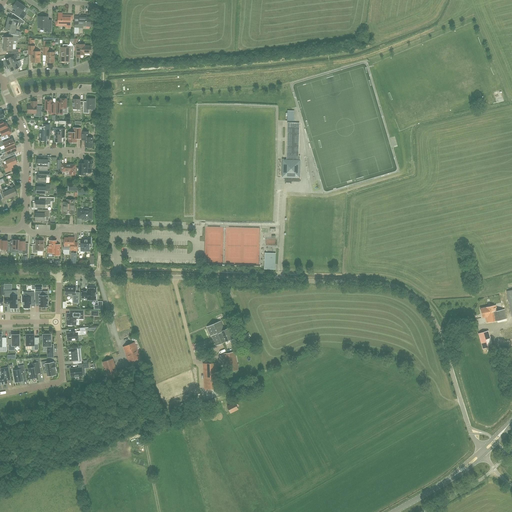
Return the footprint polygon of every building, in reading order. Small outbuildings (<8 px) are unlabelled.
[(14,11),(13,13),(22,20),(26,14),(22,11),(25,7),(17,1),(12,8),(16,10),(14,11)] [(70,20),(72,20),(73,16),(70,16),(62,15),(62,13),(58,13),(57,22),(56,22),(55,26),(66,27),(66,28),(70,28),(70,20)] [(16,27),(16,26),(20,27),(22,20),(15,15),(14,17),(14,19),(9,17),(7,24),(16,27)] [(83,26),(90,26),(90,27),(93,27),(94,26),(94,23),(93,22),(90,22),(90,18),(86,18),(86,17),(79,16),(79,22),(74,22),(74,28),(74,34),(79,34),(79,28),(79,26),(83,26)] [(47,25),(47,20),(48,17),(38,17),(38,28),(44,28),(44,32),(51,32),(51,25),(47,25)] [(10,34),(10,35),(18,36),(19,31),(15,30),(16,27),(7,24),(5,30),(11,32),(11,33),(10,34)] [(21,36),(18,36),(10,35),(10,36),(10,37),(4,37),(2,37),(2,44),(4,44),(12,44),(17,44),(17,40),(18,40),(18,38),(20,38),(21,38),(21,36)] [(48,48),(46,48),(46,41),(43,41),(43,48),(43,55),(45,55),(46,55),(46,63),(54,63),(54,53),(48,53),(48,48)] [(10,52),(11,54),(18,52),(19,52),(20,52),(20,49),(18,50),(18,49),(12,49),(12,44),(4,44),(3,50),(10,50),(10,52)] [(90,53),(90,50),(92,50),(92,47),(90,47),(90,46),(84,46),(84,45),(76,45),(76,58),(78,58),(80,58),(80,55),(84,55),(84,53),(90,53)] [(30,55),(32,55),(31,62),(39,62),(40,52),(34,52),(34,46),(29,46),(28,54),(30,55)] [(69,62),(69,59),(69,53),(71,53),(73,53),(73,46),(68,46),(68,48),(61,48),(60,61),(69,62)] [(5,60),(8,66),(16,62),(15,59),(17,58),(16,55),(19,54),(19,52),(18,52),(11,54),(9,54),(10,56),(11,57),(5,60)] [(16,62),(8,66),(10,72),(19,68),(16,62)] [(57,101),(56,114),(62,114),(62,108),(66,108),(66,99),(60,99),(60,101),(58,101),(57,101)] [(82,117),(82,112),(83,106),(81,106),(80,106),(80,99),(73,99),(73,109),(77,109),(77,112),(80,112),(80,115),(81,115),(81,117),(82,117)] [(85,106),(83,106),(83,113),(89,113),(89,109),(94,109),(95,99),(87,99),(87,107),(85,106)] [(53,103),(52,103),(52,100),(45,100),(45,110),(49,110),(48,114),(55,114),(55,103),(53,103)] [(39,117),(41,117),(42,117),(42,116),(42,111),(36,111),(36,106),(36,101),(31,101),(31,106),(28,105),(28,113),(35,113),(38,113),(38,117),(39,117)] [(0,131),(9,127),(8,128),(7,127),(8,126),(7,124),(6,123),(5,122),(4,123),(3,122),(3,120),(0,121),(0,131)] [(297,155),(298,155),(299,128),(299,123),(288,123),(287,128),(287,155),(287,160),(282,160),(282,172),(282,177),(285,177),(286,177),(286,181),(287,181),(291,181),(299,182),(300,178),(300,160),(300,156),(298,156),(297,156),(297,155)] [(43,131),(40,130),(39,130),(39,140),(46,141),(46,136),(49,136),(49,131),(50,125),(45,125),(43,125),(43,127),(43,131)] [(11,133),(11,132),(11,131),(10,129),(9,128),(9,127),(0,131),(0,141),(5,139),(6,139),(5,137),(5,136),(11,133)] [(79,139),(80,139),(80,128),(73,128),(73,132),(69,132),(68,142),(76,143),(76,139),(79,139)] [(61,142),(61,138),(64,138),(65,138),(65,136),(64,136),(65,129),(59,129),(59,132),(55,132),(55,142),(61,142)] [(82,132),(81,140),(85,140),(85,147),(92,147),(93,138),(88,138),(88,132),(82,132)] [(0,141),(0,147),(4,145),(6,148),(5,149),(15,144),(12,139),(6,142),(6,140),(5,139),(0,141)] [(15,145),(15,144),(5,149),(6,152),(2,154),(3,156),(0,156),(0,157),(1,160),(11,156),(11,155),(10,153),(16,150),(15,147),(14,145),(15,145)] [(3,166),(6,172),(14,169),(14,167),(13,165),(17,163),(15,157),(6,161),(7,164),(3,166)] [(40,170),(47,170),(48,160),(37,160),(37,167),(39,167),(39,169),(39,170),(40,170)] [(90,174),(91,173),(91,160),(84,160),(84,164),(82,163),(79,163),(79,170),(78,175),(86,175),(86,172),(88,172),(88,173),(88,174),(90,174)] [(70,175),(75,175),(75,165),(64,164),(61,164),(61,171),(70,172),(70,175)] [(36,180),(37,180),(37,181),(38,181),(38,183),(46,183),(46,177),(49,177),(50,171),(39,171),(39,173),(39,174),(37,174),(37,175),(36,175),(36,180)] [(43,187),(36,187),(36,193),(47,194),(47,190),(50,190),(50,189),(56,190),(56,185),(43,184),(43,186),(43,187)] [(8,190),(11,197),(17,195),(14,188),(13,185),(10,186),(11,189),(8,190)] [(11,197),(8,190),(6,191),(4,188),(2,190),(3,193),(6,200),(11,197)] [(51,204),(51,202),(54,202),(54,198),(44,197),(43,199),(43,201),(36,201),(36,207),(45,208),(45,204),(51,204)] [(63,214),(74,214),(74,200),(67,200),(66,202),(63,202),(63,214)] [(84,211),(82,211),(82,210),(78,210),(77,218),(80,219),(82,219),(91,220),(92,210),(89,210),(89,209),(84,208),(84,211)] [(42,214),(38,213),(36,213),(35,220),(45,221),(45,217),(49,217),(49,210),(42,210),(42,212),(42,214)] [(70,247),(70,250),(77,250),(77,243),(76,243),(74,243),(74,238),(71,238),(64,238),(64,245),(63,245),(63,247),(63,248),(63,250),(69,250),(69,247),(70,247)] [(91,238),(82,238),(82,241),(80,241),(78,241),(78,247),(79,247),(79,252),(80,253),(83,253),(84,252),(84,251),(89,252),(90,247),(91,247),(92,247),(92,245),(91,244),(91,238)] [(10,247),(10,252),(13,252),(13,249),(19,249),(19,241),(19,240),(13,240),(13,246),(11,246),(10,246),(10,247)] [(32,253),(37,253),(37,255),(43,255),(43,250),(43,241),(36,240),(36,247),(34,247),(33,247),(32,253)] [(1,248),(1,249),(7,250),(7,253),(10,253),(10,252),(10,247),(8,247),(7,247),(7,241),(1,241),(1,248)] [(19,249),(19,250),(23,250),(22,255),(25,255),(25,254),(28,254),(28,248),(27,248),(25,248),(25,241),(19,241),(19,249)] [(53,255),(59,255),(60,244),(58,244),(56,244),(56,241),(49,241),(49,247),(48,247),(47,253),(53,254),(53,255)] [(265,268),(274,269),(275,254),(268,254),(268,258),(268,261),(265,261),(265,265),(265,268)] [(66,288),(65,295),(70,295),(70,296),(71,298),(73,298),(73,303),(79,303),(79,293),(78,292),(76,292),(76,288),(66,288)] [(85,291),(82,291),(82,298),(87,298),(87,300),(96,300),(96,298),(97,298),(97,294),(96,294),(96,289),(87,288),(87,291),(85,291)] [(39,299),(39,304),(39,307),(48,307),(48,303),(48,300),(48,295),(43,295),(43,291),(35,291),(35,299),(37,299),(39,299)] [(34,293),(28,293),(28,297),(22,297),(22,302),(23,302),(23,308),(25,308),(25,309),(29,309),(29,308),(30,308),(30,304),(31,304),(31,302),(33,302),(34,302),(34,293)] [(5,297),(5,304),(8,304),(10,304),(10,308),(17,308),(17,296),(10,296),(10,297),(5,297)] [(488,320),(505,315),(502,303),(494,306),(493,300),(488,302),(489,306),(484,307),(488,320)] [(76,318),(83,318),(83,311),(70,311),(70,312),(70,314),(67,314),(67,325),(68,325),(68,326),(72,326),(72,325),(76,325),(76,318)] [(224,330),(220,321),(207,327),(211,336),(216,346),(236,337),(231,327),(224,330)] [(86,334),(86,330),(75,331),(71,332),(72,333),(67,333),(68,341),(79,340),(78,335),(86,334)] [(241,334),(243,339),(244,340),(250,337),(248,331),(241,334)] [(478,334),(482,349),(492,346),(488,331),(478,334)] [(15,350),(15,346),(20,346),(20,335),(16,335),(16,334),(13,334),(13,335),(12,335),(12,344),(10,344),(9,344),(9,350),(15,350)] [(38,350),(38,343),(36,343),(34,343),(34,334),(26,335),(27,340),(26,340),(26,345),(27,345),(34,345),(34,350),(38,350)] [(51,334),(43,334),(43,346),(47,346),(48,354),(53,354),(53,345),(51,345),(51,334)] [(123,347),(129,362),(140,358),(134,343),(123,347)] [(78,354),(77,349),(69,349),(70,361),(74,361),(74,362),(74,364),(82,363),(81,354),(78,354)] [(223,354),(227,372),(238,370),(234,352),(223,354)] [(117,371),(113,361),(112,359),(102,362),(108,380),(126,374),(124,368),(117,371)] [(48,361),(41,362),(43,369),(45,369),(47,368),(48,376),(55,375),(55,370),(56,370),(55,363),(53,363),(49,364),(48,361)] [(32,363),(33,367),(28,368),(31,379),(38,378),(37,374),(39,373),(40,373),(38,362),(32,363)] [(203,364),(204,389),(219,389),(217,363),(203,364)] [(78,376),(82,375),(82,368),(89,368),(89,364),(78,365),(79,366),(79,368),(70,369),(71,377),(75,376),(75,377),(79,377),(78,376)] [(15,383),(15,381),(19,380),(19,381),(23,380),(22,376),(24,375),(26,375),(24,365),(24,369),(13,371),(14,379),(15,383)] [(0,375),(0,384),(8,383),(7,380),(9,380),(10,380),(8,368),(1,369),(2,375),(0,375)] [(231,413),(238,409),(237,407),(235,403),(227,407),(231,413)]
